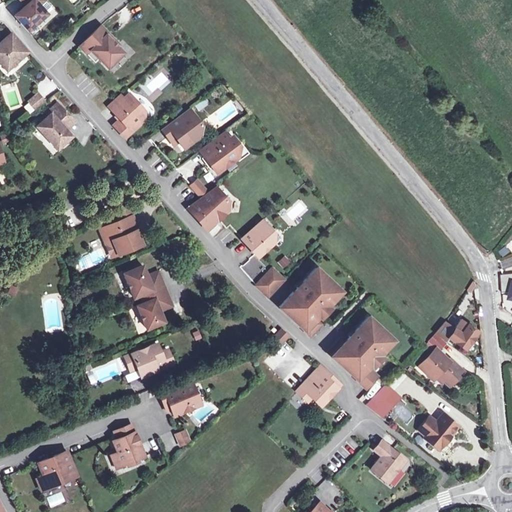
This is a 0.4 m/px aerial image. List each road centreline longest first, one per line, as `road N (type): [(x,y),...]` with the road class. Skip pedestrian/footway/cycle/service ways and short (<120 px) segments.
road 1 (residential): [(272,511),(367,416),(340,397),(350,382),(226,263),(45,62)]
road 2 (residential): [(505,467),(483,277),(465,243),(262,0)]
road 3 (residential): [(0,468),(153,408)]
